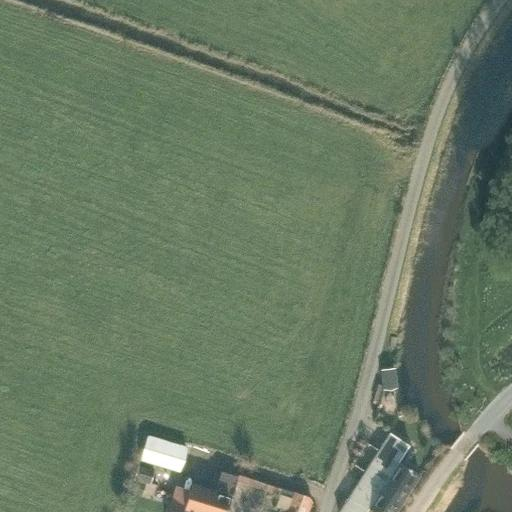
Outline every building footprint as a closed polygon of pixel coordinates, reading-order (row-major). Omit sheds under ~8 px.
[(394,368),(380,370),(382,390),(397,388),(394,368)] [(406,445),(391,434),(365,474),(404,500),(419,477),(396,461),(406,445)] [(147,435),(139,460),(178,472),(186,447),(147,435)] [(153,470),(137,465),(133,480),(149,485),(153,470)] [(227,511),(232,497),(238,478),(221,472),(215,492),(214,491),(207,511),(227,511)] [(366,511),(368,510),(372,511),(396,511),(404,500),(365,474),(350,497),(340,511),(366,511)] [(265,492),(268,485),(239,476),(237,483),(265,492)] [(207,511),(214,491),(192,485),(183,511),(207,511)] [(309,498),(292,493),(286,511),(308,511),(312,504),(309,498)]
